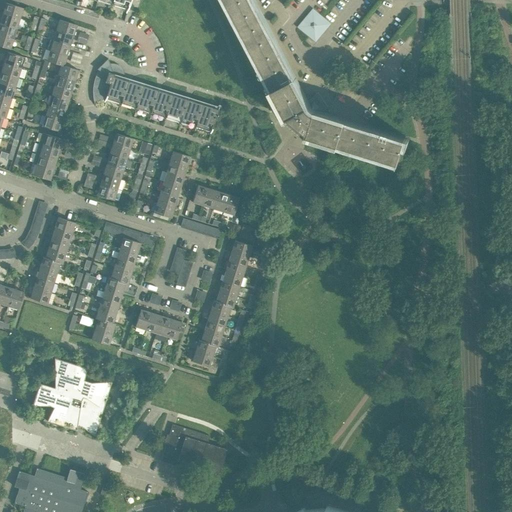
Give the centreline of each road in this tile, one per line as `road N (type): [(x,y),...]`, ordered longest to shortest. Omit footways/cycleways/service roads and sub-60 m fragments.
road 1 (residential): [(71,200),(89,138),(86,85),(106,23)]
road 2 (residential): [(175,230),(206,240),(188,297),(157,287)]
